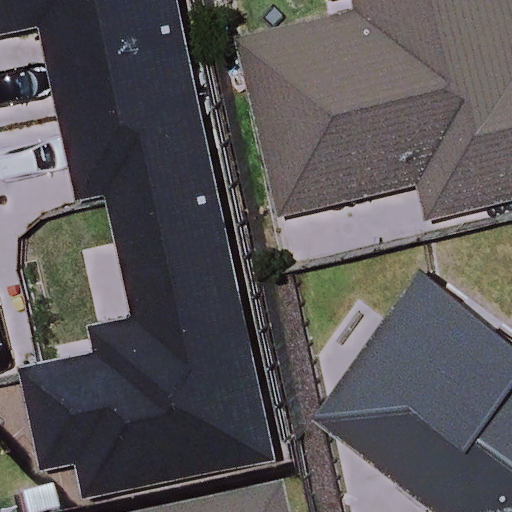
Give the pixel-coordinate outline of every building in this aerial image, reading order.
[(0,0),(0,22),(51,12),(76,123),(232,89),(212,0),(0,0)] [(511,0),(372,0),(248,28),(286,201),(432,168),(440,203),(511,186),(511,0)] [(304,438),(232,89),(76,123),(91,182),(119,176),(145,296),(100,305),(107,336),(38,351),(59,452),(91,445),(99,482),(304,438)] [(511,511),(511,309),(439,258),(338,403),(466,492),(452,511),(511,511)] [(281,511),(274,479),(121,511),(281,511)]
